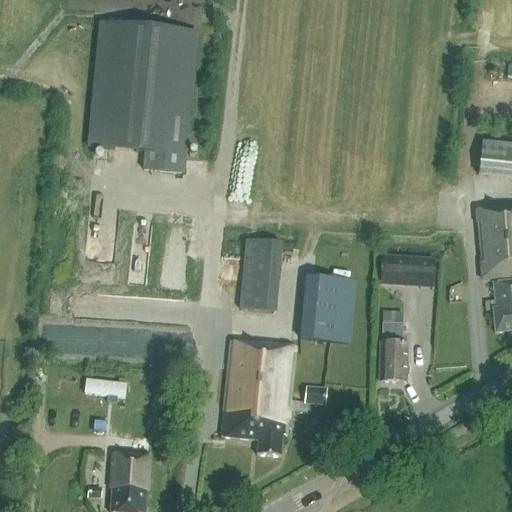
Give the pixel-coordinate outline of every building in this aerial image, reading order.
[(141,172),(179,175),(193,34),(99,25),(88,149),(143,154),(141,172)] [(480,174),(511,178),(511,143),(485,140),(480,174)] [(482,281),(503,279),(504,284),(493,285),(495,302),(485,303),(486,312),(493,311),(496,335),(511,333),(511,283),(511,278),(511,208),(477,212),(482,281)] [(280,311),(284,241),(247,239),(243,309),(280,311)] [(432,291),(434,260),(382,257),(380,287),(432,291)] [(306,280),(300,341),(348,346),(354,285),(306,280)] [(405,385),(406,364),(410,364),(410,346),(402,346),(403,314),(382,313),(382,345),(379,345),(379,368),(381,369),(380,384),(405,385)] [(280,459),(281,445),(282,445),(283,438),(287,438),(297,349),(231,342),(221,438),(258,442),(257,457),(280,459)] [(158,369),(156,394),(172,395),(174,371),(158,369)] [(324,407),(324,391),(305,390),(303,406),(324,407)] [(165,399),(152,398),(149,426),(162,428),(165,399)] [(110,511),(144,511),(146,493),(147,493),(149,458),(112,455),(110,491),(111,491),(110,511)] [(100,498),(100,490),(89,489),(88,497),(100,498)]
